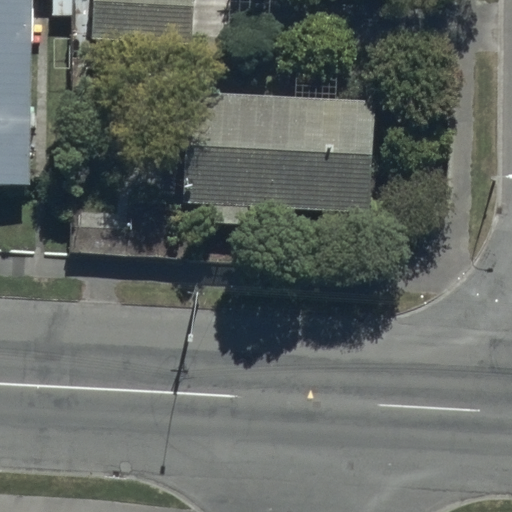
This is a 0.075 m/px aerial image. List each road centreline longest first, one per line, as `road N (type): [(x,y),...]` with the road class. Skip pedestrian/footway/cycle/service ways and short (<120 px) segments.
road 1 (secondary): [(0,384),(315,403)]
road 2 (secondary): [(315,403),(511,412)]
